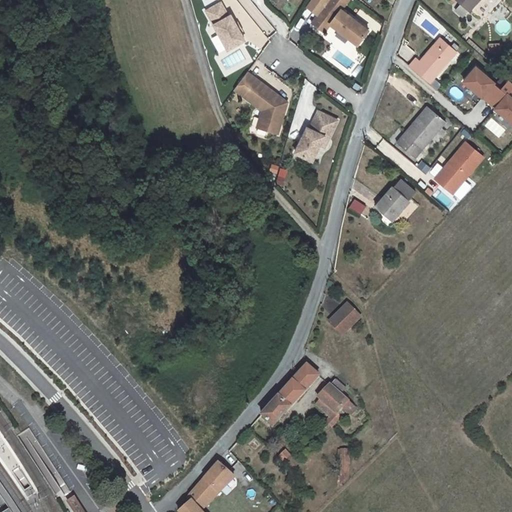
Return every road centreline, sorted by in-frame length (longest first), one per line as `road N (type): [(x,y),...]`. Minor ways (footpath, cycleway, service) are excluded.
road 1 (residential): [(161,511),(277,377),(306,321),(406,0)]
road 2 (track): [(186,0),(224,128),(263,186),(326,247)]
road 3 (unclassified): [(0,341),(56,397),(146,511)]
